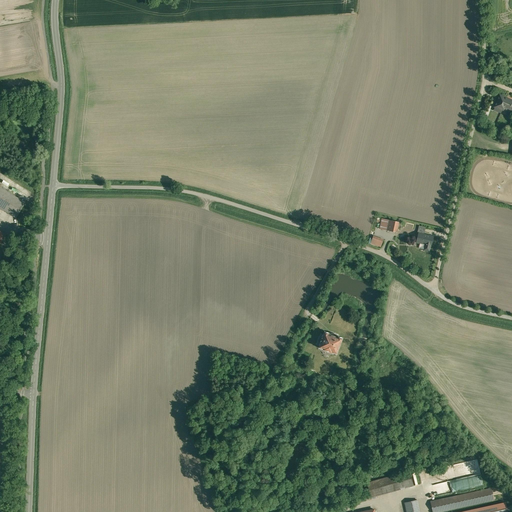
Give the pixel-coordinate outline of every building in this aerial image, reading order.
[(511,100),(499,95),(494,107),(502,110),(503,108),(511,112),(511,100)] [(0,187),(0,207),(16,218),(25,202),(0,187)] [(399,222),(388,220),(386,230),(397,232),(399,222)] [(426,227),(419,226),(417,233),(418,233),(419,233),(424,234),(426,227)] [(418,233),(416,242),(425,244),(423,250),(429,252),(433,237),(424,234),(419,233),(418,233)] [(382,247),(384,238),(374,235),(371,244),(382,247)] [(333,331),(332,330),(330,331),(329,331),(328,331),(328,332),(327,332),(325,331),(323,334),(321,333),(317,344),(320,345),(319,347),(321,347),(320,350),(322,352),(322,355),(329,357),(330,355),(333,354),(334,352),(336,353),(339,347),(340,347),(341,346),(341,345),(341,344),(340,344),(342,337),(338,336),(338,335),(338,334),(337,333),(336,332),(335,331),(334,331),(333,331)] [(409,471),(367,483),(371,497),(413,486),(409,471)] [(438,511),(494,500),(492,489),(431,502),(432,511),(438,511)] [(424,511),(421,499),(405,503),(406,511),(424,511)] [(486,502),(449,510),(449,511),(458,511),(487,506),(486,502)] [(507,511),(505,503),(462,511),(507,511)]
